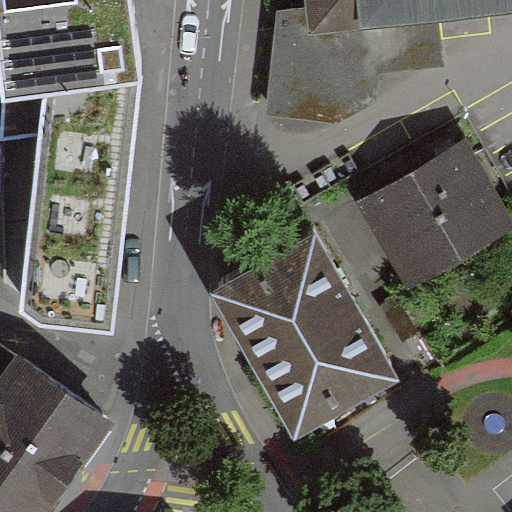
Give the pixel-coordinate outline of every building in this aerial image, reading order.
[(134,0),(0,0),(0,86),(54,81),(53,71),(104,65),(99,18),(136,14),(134,0)] [(288,0),(290,15),(267,107),(326,111),(370,85),(368,58),(428,52),(423,4),(458,0),(288,0)] [(454,135),(338,198),(387,286),(503,223),(454,135)] [(297,397),(388,346),(312,213),(222,264),(297,397)] [(0,502),(14,511),(38,511),(82,448),(70,439),(92,407),(0,344),(0,502)]
